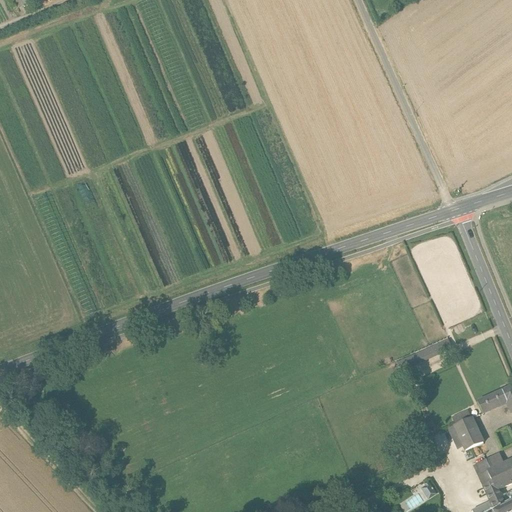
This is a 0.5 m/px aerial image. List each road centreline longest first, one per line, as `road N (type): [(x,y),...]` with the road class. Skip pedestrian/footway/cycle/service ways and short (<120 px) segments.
road 1 (tertiary): [(456,209),(0,371)]
road 2 (residential): [(456,209),(357,0)]
road 3 (tertiary): [(511,345),(456,209)]
road 4 (track): [(0,406),(95,511)]
